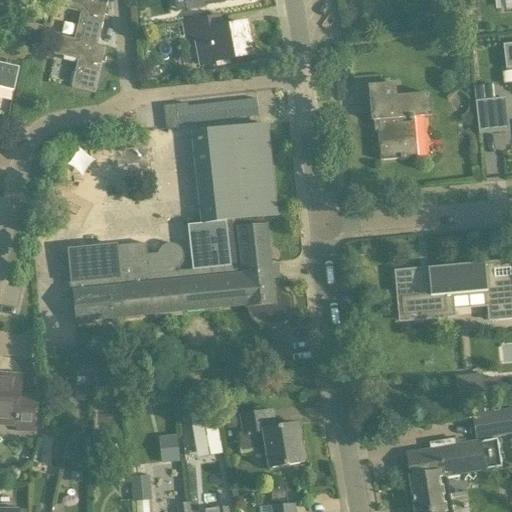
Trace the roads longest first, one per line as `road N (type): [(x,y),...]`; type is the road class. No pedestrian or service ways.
road 1 (residential): [(0,258),(25,152),(53,125),(123,103),(302,81)]
road 2 (residential): [(358,511),(320,228)]
road 3 (residential): [(320,228),(511,209)]
road 4 (residential): [(320,228),(302,81)]
